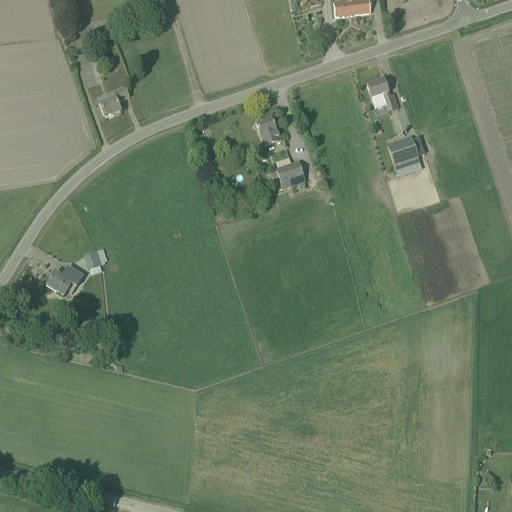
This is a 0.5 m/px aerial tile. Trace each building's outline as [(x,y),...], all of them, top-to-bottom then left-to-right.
[(346,0),(347,4),(333,6),(335,19),(370,15),(369,1),(355,3),(354,0),(346,0)] [(367,87),(371,101),(375,111),(386,107),(396,104),(393,96),(389,98),(388,95),(389,95),(384,81),(367,87)] [(117,105),(129,100),(124,89),(112,95),(114,100),(98,107),(104,120),(120,113),(117,105)] [(264,123),(256,126),(260,138),(261,137),(265,149),(281,143),(278,132),(276,133),(271,120),(264,123)] [(418,160),(417,159),(412,142),(411,138),(386,146),(394,168),(418,160)] [(276,172),(278,176),(272,178),(277,193),(283,192),(305,185),(298,165),(276,172)] [(103,252),(97,254),(84,258),(89,272),(91,277),(101,274),(100,268),(101,268),(101,265),(107,263),(103,252)] [(83,279),(79,276),(68,269),(62,279),(55,274),(46,288),(47,288),(48,287),(57,293),(56,295),(64,300),(68,293),(72,296),(75,290),(76,291),(83,279)] [(496,481),(487,473),(482,480),(491,487),(496,481)]
